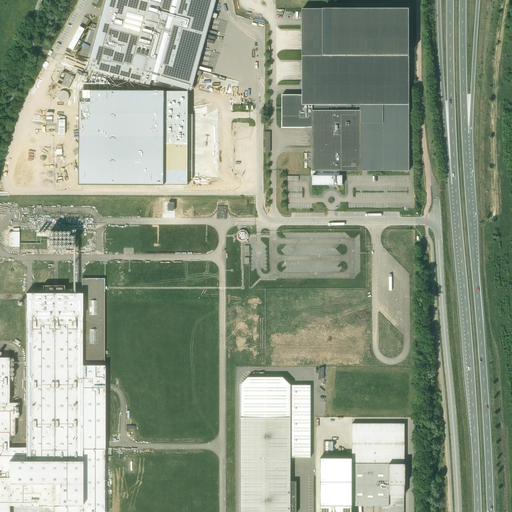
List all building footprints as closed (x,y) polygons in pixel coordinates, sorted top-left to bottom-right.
[(86,63),(75,103),(79,104),(79,187),(187,187),(187,91),(191,91),(189,90),(193,74),(200,76),(201,72),(194,70),(194,69),(200,49),(200,48),(204,33),(209,17),(209,16),(216,18),(217,14),(210,12),(213,0),(106,0),(89,64),(86,63)] [(409,11),(302,11),(302,56),(302,95),(283,95),(283,128),(312,128),(312,171),(318,171),(318,176),(312,176),(312,185),(334,185),(334,186),(337,186),(337,185),(342,185),(342,176),(340,176),(339,171),(409,171),(409,56),(409,11)] [(9,231),(9,246),(20,247),(20,231),(16,231),(16,228),(14,228),(14,231),(9,231)] [(0,356),(0,511),(119,511),(64,296),(108,298),(102,277),(28,296),(27,330),(39,330),(45,352),(50,356),(52,355),(60,349),(73,357),(73,361),(70,366),(79,364),(79,379),(52,378),(52,386),(35,385),(35,391),(51,409),(12,442),(15,357),(0,356)] [(240,385),(240,511),(296,511),(296,481),(291,481),(290,457),(310,457),(310,385),(290,385),(283,377),(248,377),(240,385)] [(321,506),(320,511),(351,511),(352,506),(357,506),(373,506),(379,506),(381,506),(381,511),(403,511),(404,495),(404,490),(404,463),(404,423),(352,423),(352,458),(321,458),(321,506)]
